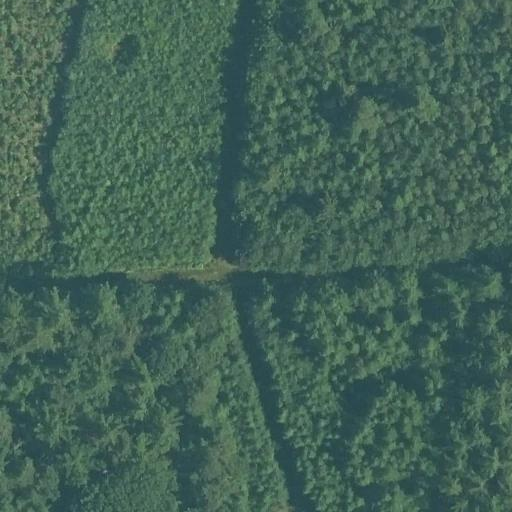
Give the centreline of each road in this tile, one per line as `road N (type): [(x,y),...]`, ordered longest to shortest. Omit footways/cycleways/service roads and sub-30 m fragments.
road 1 (track): [(238,273),(511,258)]
road 2 (track): [(0,292),(238,273),(238,284)]
road 3 (track): [(238,284),(297,511)]
